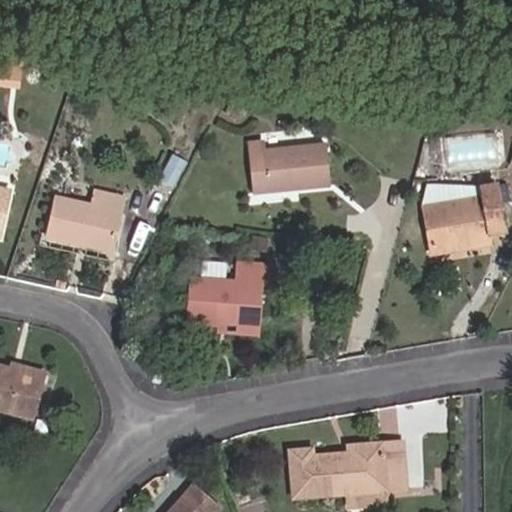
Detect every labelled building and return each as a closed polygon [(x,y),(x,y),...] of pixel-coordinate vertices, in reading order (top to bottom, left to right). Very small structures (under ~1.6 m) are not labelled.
[(0,86),(16,88),(19,67),(0,64),(0,86)] [(81,95),(104,99),(107,86),(84,81),(81,95)] [(113,99),(124,101),(127,90),(116,88),(113,99)] [(217,118),(232,126),(247,97),(232,89),(217,118)] [(251,193),(330,185),(326,145),(266,152),(264,141),(245,144),(251,193)] [(0,233),(9,192),(0,189),(0,233)] [(47,236),(112,250),(123,199),(95,192),(91,206),(56,198),(47,236)] [(487,236),(504,233),(496,194),(422,207),(431,254),(467,248),(466,239),(487,236)] [(467,248),(489,245),(487,236),(466,239),(467,248)] [(190,262),(190,276),(234,276),(235,263),(190,262)] [(219,321),(258,324),(261,284),(268,285),(270,265),(238,263),(236,281),(190,278),(186,323),(218,325),(219,321)] [(218,332),(257,334),(258,324),(219,321),(218,325),(218,332)] [(41,381),(43,373),(11,364),(10,369),(9,373),(41,381)] [(0,409),(31,418),(41,381),(9,373),(10,369),(0,366),(0,409)] [(388,490),(405,489),(402,444),(348,448),(349,455),(312,458),(312,450),(290,452),(293,497),(346,494),(388,490)] [(183,505),(196,489),(193,486),(179,502),(183,505)] [(214,511),(218,508),(196,489),(183,505),(179,502),(170,511),(214,511)] [(347,510),(389,507),(388,490),(346,494),(347,510)]
